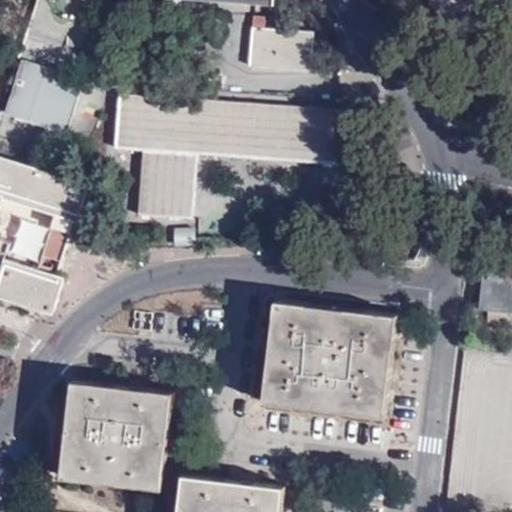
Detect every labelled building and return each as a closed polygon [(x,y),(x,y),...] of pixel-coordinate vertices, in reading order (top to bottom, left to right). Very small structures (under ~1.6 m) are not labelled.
[(51,61),(63,28),(49,23),(57,3),(48,0),(40,0),(22,50),(51,61)] [(486,0),(439,0),(453,25),(489,4),(486,0)] [(253,26),(265,27),(266,17),(254,16),(253,26)] [(251,65),(310,69),(313,30),(265,27),(253,26),(251,65)] [(19,58),(3,112),(67,131),(83,77),(19,58)] [(197,153),(352,162),(356,108),(120,94),(117,147),(143,149),(138,214),(193,218),(197,153)] [(0,202),(2,197),(83,223),(96,186),(0,155),(0,296),(54,314),(65,278),(0,257),(0,202)] [(173,246),(194,246),(195,228),(173,228),(173,246)] [(511,274),(491,273),(487,273),(484,312),(511,313),(511,274)] [(408,314),(288,297),(280,349),(273,400),(393,417),(408,314)] [(134,380),(85,373),(72,468),(170,482),(183,387),(134,380)] [(250,478),(201,471),(195,511),(294,511),(298,484),(250,478)]
